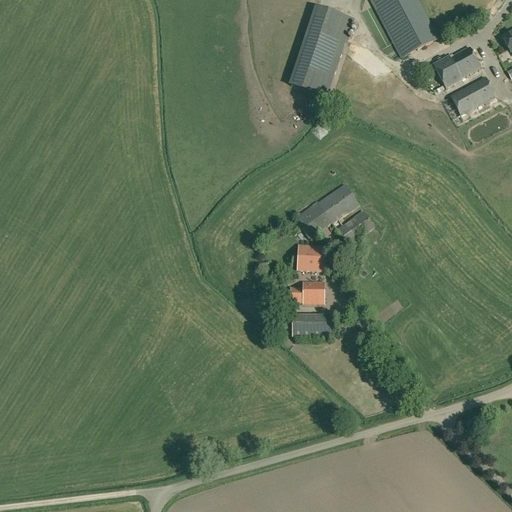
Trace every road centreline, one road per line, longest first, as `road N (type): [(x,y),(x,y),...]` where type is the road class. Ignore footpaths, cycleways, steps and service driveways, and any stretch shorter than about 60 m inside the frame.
road 1 (unclassified): [(157,497),(511,389)]
road 2 (unclassified): [(157,497),(0,509)]
